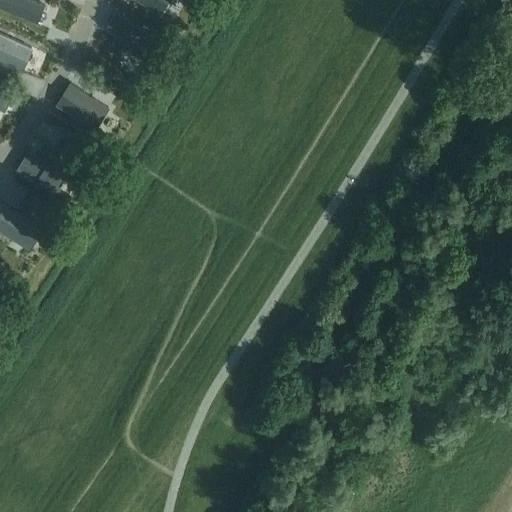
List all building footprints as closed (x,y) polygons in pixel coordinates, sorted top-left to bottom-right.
[(31,0),(0,0),(0,5),(37,21),(44,5),(31,0)] [(140,0),(161,12),(167,0),(140,0)] [(116,10),(107,25),(149,52),(158,37),(116,10)] [(0,33),(0,59),(22,70),(32,48),(0,33)] [(71,81),(57,103),(95,128),(109,107),(71,81)] [(0,86),(0,107),(5,110),(5,108),(12,92),(0,86)] [(30,147),(16,169),(56,194),(70,172),(30,147)] [(0,199),(0,227),(30,247),(43,226),(0,199)]
